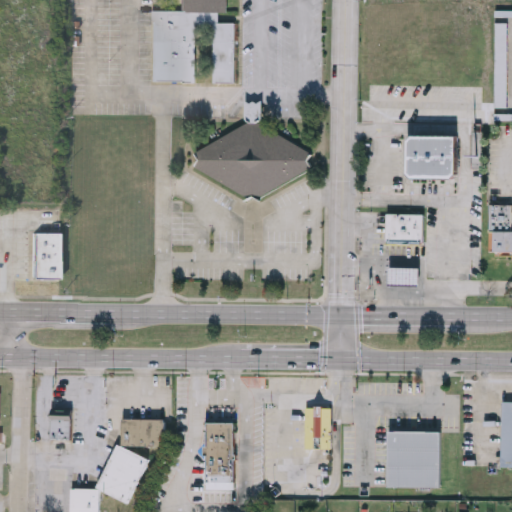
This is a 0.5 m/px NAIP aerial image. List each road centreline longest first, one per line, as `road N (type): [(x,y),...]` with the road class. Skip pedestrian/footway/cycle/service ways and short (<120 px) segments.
road 1 (tertiary): [(348,0),(345,315)]
road 2 (primary): [(0,355),(240,356)]
road 3 (residential): [(16,314),(22,511)]
road 4 (primary): [(182,313),(0,313)]
road 5 (primary): [(345,315),(182,313)]
